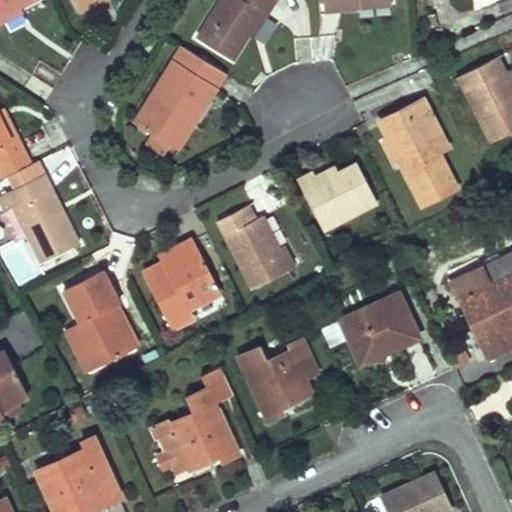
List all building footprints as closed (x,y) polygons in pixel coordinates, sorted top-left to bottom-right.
[(0,0),(0,22),(4,21),(1,15),(21,6),(32,0),(0,0)] [(73,0),(78,10),(95,3),(93,0),(73,0)] [(220,0),(197,37),(233,60),(249,35),(263,12),(267,15),(276,0),(220,0)] [(323,0),(324,11),(338,9),(358,8),(357,2),(376,0),(323,0)] [(21,6),(1,15),(4,21),(17,14),(23,11),(21,6)] [(267,15),(263,12),(249,35),(253,38),(261,24),(267,15)] [(226,73),(182,46),(134,122),(151,133),(170,145),(171,145),(209,83),(217,88),(226,73)] [(511,83),(505,70),(498,55),(457,76),(491,142),(511,131),(511,83)] [(217,88),(209,83),(171,145),(178,150),(199,117),(217,88)] [(403,168),(422,204),(457,187),(439,151),(448,146),(423,98),(379,120),(391,143),(386,145),(393,158),(397,156),(406,152),(412,163),(403,168)] [(0,117),(10,138),(16,135),(9,120),(4,109),(0,110),(0,117)] [(0,117),(0,162),(24,151),(16,135),(10,138),(0,117)] [(165,154),(170,145),(151,133),(146,142),(165,154)] [(412,163),(406,152),(397,156),(403,168),(412,163)] [(377,203),(356,162),(338,172),(318,182),(315,176),(313,172),(297,180),(323,230),(377,203)] [(338,172),(335,166),(328,169),(315,176),(318,182),(338,172)] [(52,189),(44,173),(0,195),(0,200),(5,212),(13,208),(27,235),(40,262),(79,243),(64,213),(59,215),(47,191),(52,189)] [(47,191),(59,215),(64,213),(59,202),(52,189),(47,191)] [(290,269),(279,247),(263,215),(256,219),(249,204),(217,221),(252,289),(290,269)] [(19,239),(27,235),(13,208),(5,212),(19,239)] [(143,273),(172,328),(195,316),(190,307),(220,292),(193,238),(178,246),(183,254),(165,264),(163,262),(143,273)] [(284,245),(279,247),(290,269),(295,267),(284,245)] [(165,264),(183,254),(178,246),(170,250),(160,255),(163,262),(165,264)] [(511,249),(450,278),(468,315),(474,313),(494,356),(511,347),(511,249)] [(119,303),(102,270),(64,290),(80,322),(75,325),(97,367),(130,350),(109,309),(118,304),(119,303)] [(348,337),(357,356),(390,341),(389,339),(395,336),(399,345),(419,336),(398,292),(340,319),(348,337)] [(109,309),(130,350),(139,346),(118,304),(109,309)] [(474,313),(468,315),(488,359),(494,356),(474,313)] [(329,346),(348,337),(340,319),(321,328),(329,346)] [(87,372),(97,367),(75,325),(66,329),(87,372)] [(399,345),(395,336),(389,339),(390,341),(357,356),(360,363),(386,351),(399,345)] [(312,392),(305,378),(318,372),(303,338),(289,344),(291,349),(266,361),(259,346),(238,356),(268,420),(284,412),(282,407),(299,399),(312,392)] [(29,396),(5,349),(0,351),(0,417),(4,415),(2,410),(20,400),(29,396)] [(239,453),(216,403),(234,395),(221,367),(202,375),(207,388),(187,396),(194,412),(170,423),(168,420),(154,426),(159,437),(166,451),(173,467),(176,472),(188,467),(189,469),(219,455),(222,461),(239,453)] [(2,410),(4,415),(6,419),(24,409),(20,400),(2,410)] [(72,420),(83,415),(79,406),(68,411),(72,420)] [(155,439),(159,437),(154,426),(150,428),(155,439)] [(120,495),(93,436),(81,441),(84,448),(36,470),(55,511),(83,511),(89,510),(120,495)] [(173,467),(166,451),(157,455),(164,471),(173,467)] [(434,468),(378,493),(386,511),(452,511),(454,511),(434,468)] [(0,499),(0,511),(11,511),(5,497),(0,499)]
